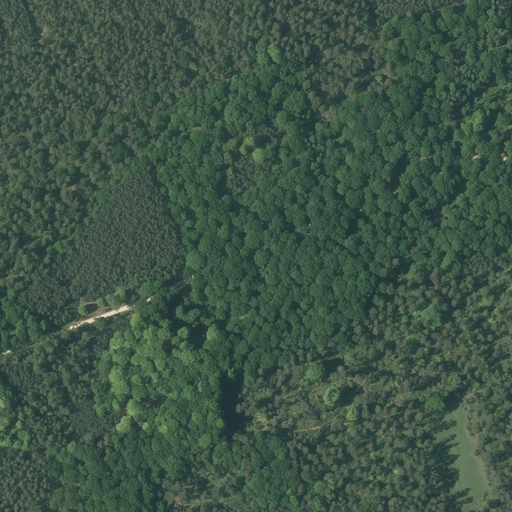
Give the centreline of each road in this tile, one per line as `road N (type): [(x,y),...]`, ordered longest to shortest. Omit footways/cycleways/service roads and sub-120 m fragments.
road 1 (track): [(511,160),(447,164),(125,308),(0,354)]
road 2 (track): [(133,128),(239,75),(483,0)]
road 3 (track): [(197,275),(123,107),(42,45),(22,0)]
